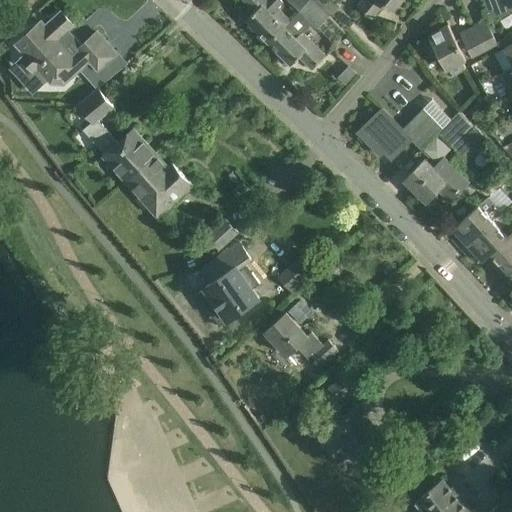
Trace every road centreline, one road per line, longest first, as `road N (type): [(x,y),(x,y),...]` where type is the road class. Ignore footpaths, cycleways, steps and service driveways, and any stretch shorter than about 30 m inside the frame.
road 1 (residential): [(511,338),(322,137)]
road 2 (residential): [(322,137),(174,0)]
road 3 (residential): [(436,0),(322,137)]
